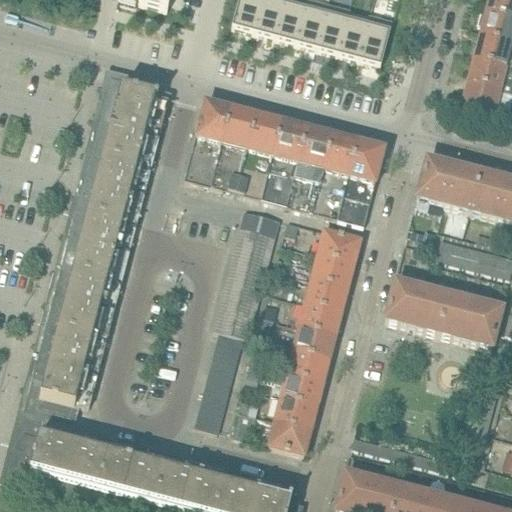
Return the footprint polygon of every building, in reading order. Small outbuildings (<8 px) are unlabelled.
[(118,0),(117,3),(166,16),(169,0),(118,0)] [(252,0),(239,0),(231,33),(253,38),(262,2),(252,0)] [(511,0),(488,0),(484,16),(511,23),(511,0)] [(262,2),(253,38),(274,44),(283,8),(262,2)] [(304,13),(294,49),(315,55),(327,10),(305,4),(303,13),(304,13)] [(283,8),(274,44),(294,49),(304,13),(303,13),(283,8)] [(327,10),(315,55),(336,60),(346,24),(347,25),(349,15),(327,10)] [(480,17),(477,29),(481,30),(478,39),(511,48),(511,44),(511,23),(484,16),(484,18),(480,17)] [(367,30),(357,66),(379,72),(391,26),(368,20),(366,29),(367,30)] [(346,24),(336,60),(357,66),(367,30),(366,29),(347,25),(346,24)] [(478,39),(472,63),(505,71),(511,72),(511,48),(478,39)] [(472,63),(466,86),(499,94),(511,97),(511,91),(511,72),(505,71),(472,63)] [(88,411),(157,143),(169,100),(110,85),(25,416),(69,427),(73,414),(88,411)] [(466,86),(460,110),(493,118),(499,94),(466,86)] [(183,186),(209,193),(229,115),(203,109),(183,186)] [(255,122),(229,115),(209,193),(235,199),(255,122)] [(235,199),(260,206),(280,128),(255,122),(235,199)] [(306,135),(280,128),(260,206),(285,212),(306,135)] [(285,212),(311,219),(331,142),(306,135),(285,212)] [(356,148),(331,142),(311,219),(336,225),(356,148)] [(356,148),(336,225),(362,232),(382,155),(356,148)] [(415,204),(469,218),(478,180),(425,166),(415,204)] [(469,218),(511,229),(511,188),(478,180),(469,218)] [(247,346),(248,344),(278,225),(243,216),(212,336),(217,338),(242,344),(247,346)] [(286,227),(283,240),(294,243),(297,230),(286,227)] [(352,270),(359,246),(323,237),(316,261),(352,270)] [(508,284),(511,269),(511,263),(440,245),(434,265),(508,284)] [(316,261),(310,285),(346,294),(352,270),(316,261)] [(277,263),(274,275),(285,278),(291,280),(293,273),(287,271),(288,266),(277,263)] [(274,275),(271,287),(282,290),(285,278),(274,275)] [(344,303),(346,294),(310,285),(304,309),(344,319),(348,304),(344,303)] [(383,327),(437,340),(447,302),(393,288),(383,327)] [(511,293),(501,338),(511,340),(511,334),(511,293)] [(500,316),(447,302),(437,340),(490,354),(500,316)] [(298,332),(334,342),(336,333),(340,334),(344,319),(304,309),(298,332)] [(265,311),(262,323),(273,326),(276,313),(265,311)] [(270,338),(273,326),(262,323),(259,335),(270,338)] [(328,365),(334,342),(298,332),(292,356),(328,365)] [(242,344),(217,338),(214,350),(238,357),(242,344)] [(498,345),(493,368),(466,472),(353,443),(351,453),(473,485),(509,348),(498,345)] [(238,357),(214,350),(211,362),(235,368),(238,357)] [(322,389),(328,365),(292,356),(286,380),(322,389)] [(263,361),(252,358),(249,370),(260,373),(263,361)] [(235,368),(211,362),(208,374),(232,380),(235,368)] [(249,370),(246,383),(257,386),(260,373),(249,370)] [(260,373),(258,383),(283,389),(279,404),(319,414),(323,399),(319,398),(322,389),(286,380),(260,373)] [(232,380),(208,374),(205,385),(229,392),(232,380)] [(229,392),(205,385),(202,396),(226,403),(229,392)] [(226,403),(202,396),(199,408),(223,415),(226,403)] [(315,429),(319,414),(279,404),(273,427),(309,437),(312,428),(315,429)] [(237,418),(248,420),(251,408),(240,405),(237,418)] [(223,415),(199,408),(196,420),(220,426),(223,415)] [(230,442),(248,447),(254,422),(248,420),(237,418),(230,442)] [(220,426),(196,420),(193,432),(216,438),(220,426)] [(267,452),(303,461),(309,437),(273,427),(267,452)] [(90,457),(25,440),(13,485),(118,511),(293,511),(298,497),(99,445),(90,457)] [(419,479),(417,487),(425,489),(427,481),(419,479)] [(335,511),(392,511),(397,494),(343,480),(335,511)] [(448,511),(450,508),(397,494),(392,511),(448,511)] [(472,499),(470,507),(478,509),(480,501),(472,499)]
